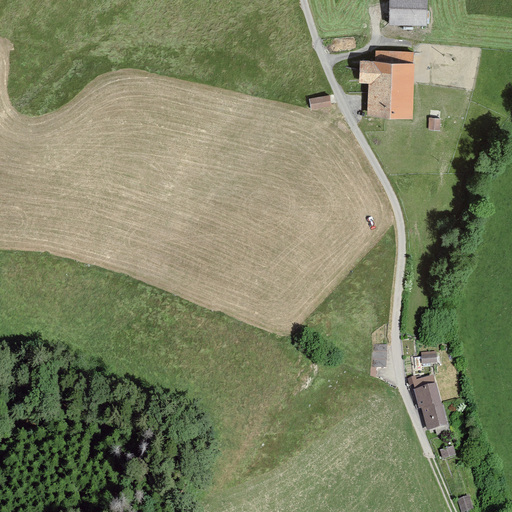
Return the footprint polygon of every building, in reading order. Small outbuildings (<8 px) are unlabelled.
[(391,0),(392,24),(426,24),(425,0),(391,0)] [(372,115),(410,116),(412,58),(377,56),(377,65),(363,64),(363,82),(373,82),(372,115)] [(330,107),(329,96),(313,99),(314,109),(330,107)] [(423,350),(422,361),(437,362),(437,351),(423,350)] [(432,432),(449,427),(436,385),(419,390),(432,432)] [(453,448),(443,451),(445,459),(456,456),(453,448)] [(469,498),(460,501),(464,511),(473,509),(469,498)]
